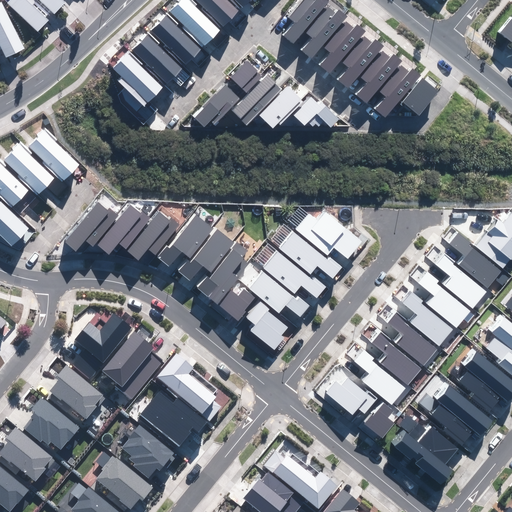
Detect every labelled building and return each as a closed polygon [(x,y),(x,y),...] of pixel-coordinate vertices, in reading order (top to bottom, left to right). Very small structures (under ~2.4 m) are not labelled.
[(5,0),(4,2),(36,32),(47,20),(42,15),(46,11),(52,16),(63,4),(59,0),(5,0)] [(182,28),(203,48),(220,31),(187,0),(181,0),(170,12),(184,26),(182,28)] [(202,9),(223,29),(239,12),(226,0),(196,0),(204,7),(202,9)] [(230,0),(241,10),(250,0),(230,0)] [(375,110),(385,118),(421,75),(413,68),(410,72),(402,65),(400,68),(398,67),(403,61),(394,54),(391,58),(383,51),(381,54),(379,52),(385,46),(376,38),(373,42),(365,35),(363,38),(361,37),(366,31),(357,24),(354,28),(346,22),(345,24),(342,22),(347,16),(339,9),(336,13),(328,6),(326,8),(324,6),(328,1),(327,0),(302,0),(289,17),(295,23),(284,36),(294,44),(304,31),(313,38),(302,51),(312,58),(322,46),(330,52),(320,65),(331,74),(341,61),(348,67),(338,80),(348,88),(359,76),(367,83),(357,95),(367,103),(378,90),(386,96),(375,110)] [(23,48),(1,2),(0,2),(0,50),(4,58),(23,48)] [(164,47),(185,68),(201,51),(166,17),(151,32),(166,45),(164,47)] [(511,19),(501,33),(511,42),(511,19)] [(145,66),(166,87),(183,70),(147,36),(133,51),(147,64),(145,66)] [(119,82),(144,106),(162,87),(127,53),(113,68),(123,78),(119,82)] [(232,78),(246,93),(262,76),(248,62),(232,78)] [(232,111),(246,125),(282,89),(268,75),(232,111)] [(403,102),(419,116),(440,91),(423,78),(403,102)] [(211,121),(215,125),(241,99),(226,85),(194,117),(205,127),(211,121)] [(260,116),(273,128),(278,123),(280,125),(303,101),(288,87),(260,116)] [(331,128),(339,119),(321,101),(318,104),(311,97),(294,114),(306,126),(309,122),(313,126),(315,124),(319,127),(324,122),(331,128)] [(44,131),(29,147),(64,180),(79,164),(44,131)] [(4,160),(39,194),(54,179),(19,145),(4,160)] [(0,192),(13,206),(28,190),(0,163),(0,192)] [(0,234),(12,246),(29,230),(1,202),(0,202),(0,234)] [(86,241),(92,246),(119,215),(110,207),(108,210),(99,202),(64,242),(76,252),(86,241)] [(119,243),(126,249),(151,218),(142,211),(141,213),(130,205),(97,245),(109,255),(119,243)] [(147,249),(155,255),(180,225),(171,218),(169,220),(160,212),(127,251),(138,260),(147,249)] [(334,247),(348,259),(362,242),(326,212),(318,221),(309,214),(296,229),(327,255),(334,247)] [(477,247),(503,268),(510,259),(511,260),(511,258),(511,213),(503,224),(498,220),(477,247)] [(157,258),(169,267),(181,251),(190,258),(214,228),(196,215),(170,248),(166,246),(157,258)] [(179,271),(190,281),(203,266),(211,272),(235,243),(218,230),(190,263),(187,261),(179,271)] [(333,278),(342,267),(330,257),(328,260),(295,233),(281,250),(311,274),(318,266),(333,278)] [(460,265),(487,287),(501,271),(469,245),(470,243),(460,234),(451,245),(467,257),(460,265)] [(198,289),(218,304),(249,264),(242,258),(248,251),(236,242),(231,249),(233,250),(209,279),(207,277),(198,289)] [(317,298),(326,287),(314,277),(312,280),(279,253),(265,269),(295,294),(302,286),(317,298)] [(445,285),(472,307),(485,291),(453,265),(455,263),(444,254),(436,265),(451,277),(445,285)] [(300,317),(310,306),(298,296),(296,299),(263,272),(249,289),(279,313),(286,305),(300,317)] [(428,304),(456,326),(469,310),(437,284),(439,282),(428,273),(420,284),(435,296),(428,304)] [(219,306),(239,321),(246,312),(245,311),(255,297),(244,289),(239,296),(232,290),(219,306)] [(412,323),(440,346),(453,329),(421,303),(423,301),(412,293),(404,303),(419,316),(412,323)] [(270,309),(261,302),(247,319),(254,325),(250,330),(275,350),(284,338),(281,335),(287,327),(268,312),(270,309)] [(73,364),(90,379),(132,328),(114,313),(100,330),(89,322),(75,340),(86,348),(73,364)] [(396,343),(423,365),(436,349),(404,323),(406,321),(396,313),(387,323),(402,335),(396,343)] [(498,363),(511,374),(511,324),(504,318),(491,333),(496,336),(486,348),(501,360),(498,363)] [(115,386),(132,399),(162,362),(151,353),(155,348),(134,332),(102,371),(118,383),(115,386)] [(380,363),(408,385),(421,369),(389,343),(391,341),(380,332),(372,343),(387,355),(380,363)] [(363,381),(392,405),(406,388),(372,361),(374,358),(363,350),(354,361),(369,373),(363,381)] [(472,397),(490,412),(501,397),(508,403),(511,398),(511,379),(477,351),(465,366),(469,370),(460,381),(475,394),(472,397)] [(158,376),(209,421),(221,407),(213,400),(216,397),(189,374),(194,368),(178,353),(158,376)] [(62,399),(86,419),(104,398),(102,396),(103,396),(67,365),(56,377),(59,380),(49,390),(61,400),(62,399)] [(358,408),(365,413),(377,398),(369,391),(366,394),(347,378),(340,386),(335,382),(326,393),(353,415),(358,408)] [(444,431),(462,445),(474,431),(480,436),(493,421),(449,385),(437,400),(442,403),(432,415),(447,427),(444,431)] [(140,414),(179,446),(191,432),(190,431),(193,427),(199,432),(207,422),(178,398),(173,404),(159,392),(140,414)] [(51,441),(61,450),(79,428),(41,397),(32,408),(35,410),(30,416),(33,419),(25,428),(41,442),(42,440),(48,445),(51,441)] [(364,423),(382,438),(395,424),(388,418),(394,411),(384,403),(373,416),(372,415),(364,423)] [(416,463),(441,485),(453,470),(446,464),(459,449),(430,425),(425,430),(408,415),(399,425),(406,432),(395,445),(411,459),(413,457),(417,461),(416,463)] [(133,465),(149,478),(156,468),(159,471),(164,465),(168,468),(175,458),(172,456),(174,452),(139,425),(128,438),(130,439),(122,448),(131,455),(128,459),(134,463),(133,465)] [(21,469),(36,482),(46,469),(44,468),(53,457),(16,427),(5,440),(8,442),(0,451),(0,454),(2,456),(0,458),(0,461),(16,474),(21,469)] [(277,452),(265,466),(318,509),(337,486),(320,472),(316,478),(288,455),(285,459),(277,452)] [(119,501),(130,510),(140,498),(143,501),(155,486),(118,456),(115,459),(112,456),(101,469),(104,471),(97,479),(121,499),(119,501)] [(0,504),(1,504),(10,511),(28,491),(0,468),(0,504)] [(295,511),(303,503),(267,473),(261,480),(259,478),(243,497),(260,511),(295,511)] [(120,511),(88,488),(71,510),(74,511),(120,511)] [(324,511),(358,511),(355,509),(360,504),(344,489),(324,511)]
